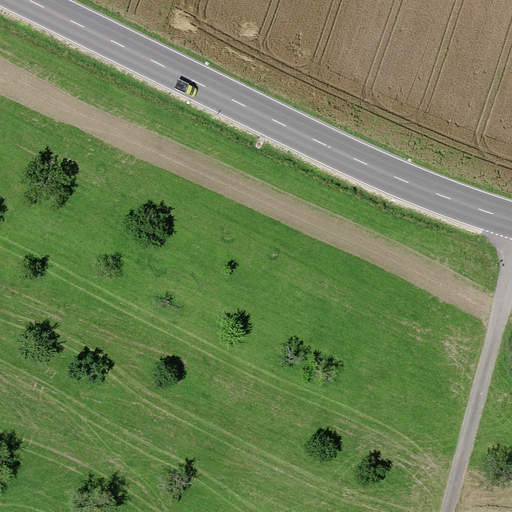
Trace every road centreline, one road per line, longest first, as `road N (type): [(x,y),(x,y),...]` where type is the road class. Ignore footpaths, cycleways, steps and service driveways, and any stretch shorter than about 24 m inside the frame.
road 1 (secondary): [(24,0),(324,145),(511,221)]
road 2 (track): [(511,278),(448,511)]
